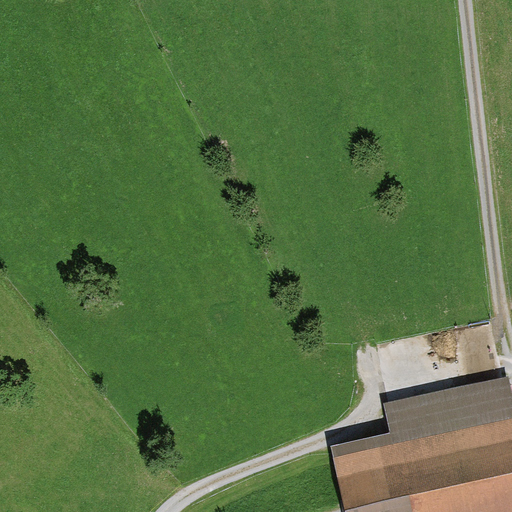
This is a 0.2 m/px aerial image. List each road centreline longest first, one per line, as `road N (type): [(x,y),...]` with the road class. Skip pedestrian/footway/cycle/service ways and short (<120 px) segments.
road 1 (track): [(465,0),(511,353)]
road 2 (track): [(171,511),(354,426),(373,404),(368,353)]
